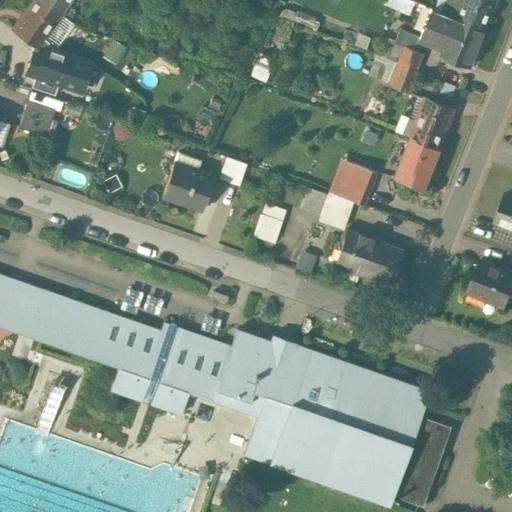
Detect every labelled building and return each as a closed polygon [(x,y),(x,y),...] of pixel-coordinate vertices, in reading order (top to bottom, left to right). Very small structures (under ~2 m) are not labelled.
[(41,0),(33,0),(12,31),(36,47),(60,13),(41,0)] [(69,0),(41,0),(60,13),(69,0)] [(415,1),(413,0),(383,0),(383,1),(411,12),(415,1)] [(495,0),(447,0),(443,12),(485,28),(495,0)] [(443,12),(439,10),(427,40),(444,47),(442,54),(470,66),(485,28),(443,12)] [(423,36),(398,27),(393,42),(403,46),(404,44),(418,50),(423,36)] [(418,50),(404,44),(403,46),(397,62),(415,70),(416,70),(423,52),(418,50)] [(66,67),(50,59),(40,79),(56,87),(66,67)] [(415,70),(397,62),(389,82),(408,89),(415,70)] [(453,108),(426,98),(410,136),(437,147),(453,108)] [(53,109),(26,100),(18,127),(44,136),(53,109)] [(437,147),(410,136),(395,175),(422,186),(437,147)] [(246,163),(225,156),(217,178),(225,181),(238,185),(246,163)] [(212,175),(173,162),(161,195),(201,209),(212,175)] [(360,169),(349,164),(341,187),(351,191),(360,169)] [(371,173),(360,169),(351,191),(362,196),(371,173)] [(314,206),(319,189),(309,186),(304,203),(314,206)] [(351,200),(328,192),(318,220),(341,228),(351,200)] [(511,195),(504,193),(503,196),(503,195),(497,209),(498,209),(493,221),(511,227),(511,195)] [(252,234),(274,242),(287,208),(265,200),(252,234)] [(401,248),(345,228),(333,264),(357,272),(389,283),(401,248)] [(310,270),(314,254),(302,251),(297,267),(310,270)] [(511,272),(479,259),(466,291),(467,291),(468,289),(487,297),(486,299),(503,306),(510,290),(511,283),(511,272)] [(357,272),(336,265),(333,272),(355,280),(357,272)] [(293,345),(271,337),(269,340),(236,329),(230,345),(176,326),(173,321),(167,323),(163,322),(160,330),(99,309),(99,308),(98,305),(94,307),(82,303),(83,302),(81,299),(77,301),(65,297),(66,297),(64,293),(60,295),(48,291),(47,287),(43,289),(0,274),(0,325),(117,367),(110,389),(179,414),(187,390),(257,414),(244,450),(252,453),(251,456),(270,462),(386,503),(386,504),(388,505),(391,495),(419,416),(428,390),(294,343),(293,345)] [(419,416),(391,495),(421,506),(449,426),(419,416)]
